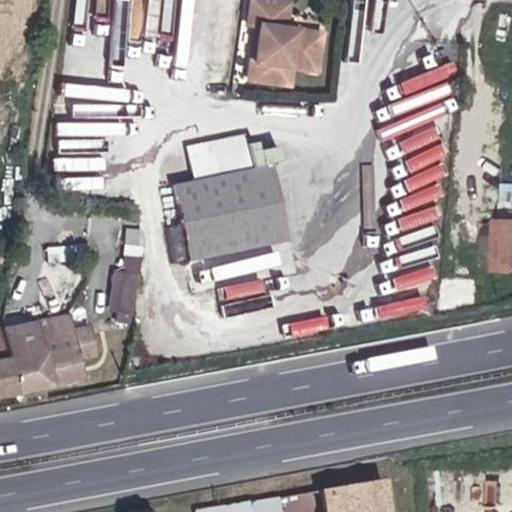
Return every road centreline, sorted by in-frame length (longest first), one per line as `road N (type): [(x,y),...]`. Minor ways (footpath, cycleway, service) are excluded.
road 1 (trunk): [(0,493),(511,397)]
road 2 (trunk): [(511,347),(0,441)]
road 3 (unknown): [(403,0),(365,65),(317,113),(186,122),(156,147),(144,191),(170,301)]
